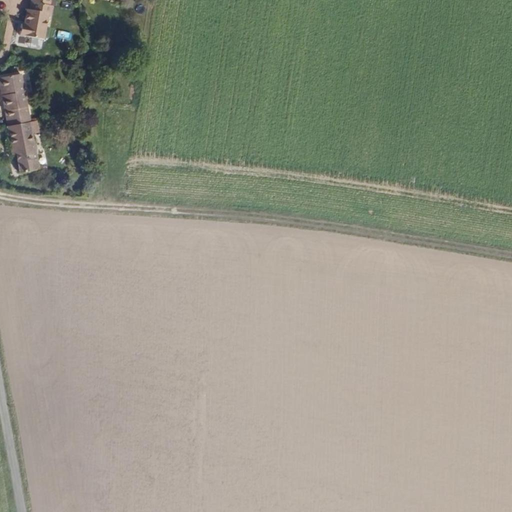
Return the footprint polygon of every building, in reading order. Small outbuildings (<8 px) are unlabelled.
[(56,16),(57,8),(37,6),(36,14),(56,16)] [(51,51),(56,16),(36,14),(35,19),(32,19),(30,34),(27,34),(25,48),(51,51)] [(24,74),(2,79),(6,96),(5,96),(8,113),(12,112),(14,119),(34,115),(24,74)] [(41,140),(36,122),(28,124),(32,143),(41,140)] [(49,171),(41,140),(32,143),(28,124),(9,128),(14,149),(18,148),(25,176),(49,171)]
